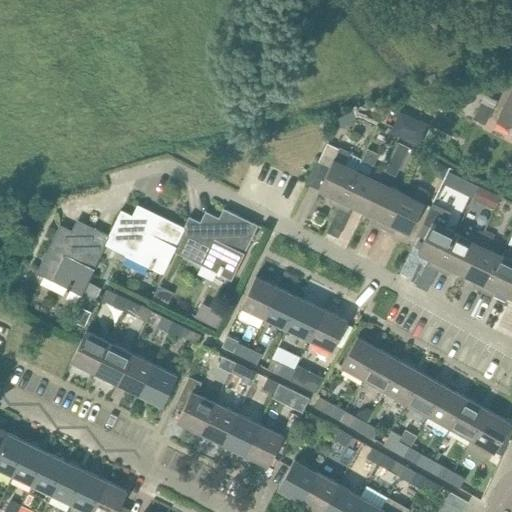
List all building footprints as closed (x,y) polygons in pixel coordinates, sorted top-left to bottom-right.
[(511,91),(506,104),(497,122),(511,129),(511,91)] [(473,119),(486,125),(497,101),(485,95),(473,119)] [(352,112),(337,120),(341,128),(356,120),(352,112)] [(401,112),(391,133),(418,146),(429,124),(401,112)] [(329,202),(339,207),(361,161),(361,160),(350,154),(339,149),(327,143),(318,162),(329,168),(319,190),(332,197),(329,202)] [(352,206),(364,212),(384,171),(373,166),(373,167),(361,161),(339,207),(349,212),(352,206)] [(438,163),(435,170),(437,177),(444,180),(449,168),(438,163)] [(374,224),(384,229),(401,192),(389,186),(394,176),(390,174),(394,167),(387,164),(384,171),(364,212),(376,218),(374,224)] [(473,200),(495,209),(501,196),(479,186),(473,200)] [(401,192),(384,229),(394,234),(396,228),(410,234),(418,216),(424,203),(429,193),(418,187),(413,198),(401,192)] [(428,265),(438,270),(456,233),(444,228),(449,217),(451,213),(433,205),(431,208),(418,235),(425,239),(418,253),(431,259),(428,265)] [(189,217),(184,228),(186,229),(175,252),(176,252),(217,273),(217,274),(220,276),(220,274),(231,279),(258,226),(224,209),(214,229),(189,217)] [(121,211),(109,236),(111,237),(107,246),(165,274),(176,252),(175,252),(186,229),(184,228),(151,212),(146,223),(121,211)] [(111,237),(109,236),(90,227),(85,237),(60,225),(57,231),(49,227),(44,236),(52,241),(36,274),(83,297),(107,246),(111,237)] [(451,269),(463,275),(483,234),(473,229),(468,239),(456,233),(438,270),(448,275),(451,269)] [(473,287),(483,292),(500,255),(489,249),(494,239),(483,234),(463,275),(476,281),(473,287)] [(496,291),(508,297),(511,288),(511,260),(500,255),(483,292),(493,297),(496,291)] [(241,307),(264,318),(279,288),(256,276),(241,307)] [(264,318),(287,329),(301,298),(279,288),(264,318)] [(102,300),(124,311),(129,301),(107,290),(102,300)] [(287,329),(309,340),(324,309),(301,298),(287,329)] [(124,311),(136,317),(146,321),(151,311),(129,301),(124,311)] [(200,303),(193,316),(214,327),(221,313),(200,303)] [(324,309),(309,340),(332,351),(347,320),(324,309)] [(157,327),(169,332),(174,323),(168,320),(162,317),(157,327)] [(169,332),(181,338),(186,328),(174,323),(169,332)] [(71,362),(94,373),(109,342),(86,331),(71,362)] [(341,366),(363,379),(380,350),(358,337),(341,366)] [(94,373),(117,384),(132,353),(109,342),(94,373)] [(233,353),(245,359),(250,349),(238,343),(233,353)] [(250,349),(245,359),(257,364),(262,354),(250,349)] [(363,379),(385,391),(402,362),(380,350),(363,379)] [(117,384),(139,395),(154,364),(132,353),(117,384)] [(218,367),(230,372),(235,362),(223,357),(218,367)] [(267,369),(290,380),(295,370),(272,359),(267,369)] [(230,372),(236,375),(242,378),(247,368),(235,362),(230,372)] [(385,391),(407,403),(423,374),(402,362),(385,391)] [(154,364),(139,395),(162,406),(177,375),(154,364)] [(295,370),(290,380),(317,393),(324,377),(297,364),(295,370)] [(263,388),(275,394),(280,384),(257,373),(253,382),(264,386),(263,388)] [(407,403),(428,416),(445,386),(423,374),(407,403)] [(275,394),(274,397),(303,411),(304,410),(304,409),(309,398),(292,390),(280,384),(275,394)] [(428,416),(450,428),(466,398),(445,386),(428,416)] [(177,422),(200,433),(215,403),(192,391),(177,422)] [(314,406),(340,421),(345,411),(319,396),(314,406)] [(450,428),(471,440),(488,410),(466,398),(450,428)] [(200,433),(223,444),(237,413),(215,403),(200,433)] [(488,410),(471,440),(494,453),(511,423),(488,410)] [(340,421),(362,433),(367,423),(345,411),(340,421)] [(223,444),(245,455),(260,424),(237,413),(223,444)] [(293,414),(285,429),(293,432),(300,417),(293,414)] [(362,433),(373,440),(379,430),(367,423),(362,433)] [(260,424),(245,455),(268,466),(283,436),(260,424)] [(324,433),(335,440),(341,430),(329,424),(324,433)] [(0,451),(9,433),(0,429),(0,451)] [(335,440),(347,446),(352,437),(341,430),(335,440)] [(405,457),(410,448),(399,441),(402,435),(392,430),(383,445),(405,457)] [(0,451),(0,469),(13,475),(28,443),(9,433),(0,451)] [(13,475),(32,485),(48,452),(28,443),(13,475)] [(367,458),(378,464),(384,455),(372,448),(367,458)] [(410,448),(405,457),(416,464),(422,454),(410,448)] [(32,485),(52,494),(68,462),(48,452),(32,485)] [(378,464),(390,471),(395,461),(384,455),(378,464)] [(278,489),(301,502),(317,472),(295,459),(278,489)] [(52,494),(72,504),(87,472),(68,462),(52,494)] [(436,475),(448,482),(453,472),(442,466),(436,475)] [(72,504),(88,511),(91,511),(107,481),(87,472),(72,504)] [(301,502),(318,511),(323,511),(339,484),(317,472),(301,502)] [(410,482),(421,488),(427,479),(415,472),(410,482)] [(453,472),(448,482),(459,488),(465,479),(453,472)] [(421,488),(433,495),(438,485),(427,479),(421,488)] [(107,481),(91,511),(128,511),(130,510),(120,505),(127,491),(107,481)] [(323,511),(351,511),(360,496),(339,484),(323,511)] [(449,492),(444,501),(463,511),(468,502),(449,492)] [(351,511),(380,511),(382,509),(360,496),(351,511)] [(0,511),(18,511),(22,506),(11,500),(5,511),(0,508),(0,511)] [(444,501),(439,511),(441,511),(462,511),(463,511),(444,501)]
